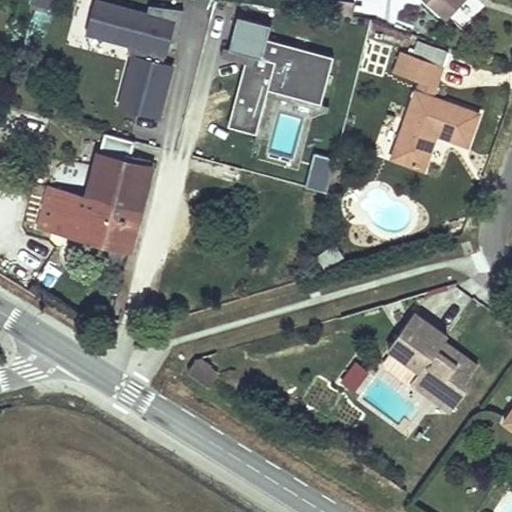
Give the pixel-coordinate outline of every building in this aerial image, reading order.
[(54,0),(31,0),(31,5),(52,10),(54,0)] [(426,0),(447,20),(465,0),(426,0)] [(355,15),(357,3),(340,1),(338,13),(355,15)] [(96,2),(87,35),(132,47),(130,56),(136,57),(123,105),(142,108),(141,116),(160,120),(173,67),(159,63),(162,55),(169,56),(171,43),(176,44),(185,12),(151,7),(148,16),(96,2)] [(239,17),(230,51),(251,57),(249,65),(247,64),(230,127),(258,135),(270,91),(323,105),(328,87),(332,88),(335,77),(330,76),(335,57),(269,40),(272,26),(239,17)] [(405,77),(412,55),(406,52),(399,74),(405,77)] [(443,66),(412,55),(405,77),(435,88),(443,66)] [(483,116),(420,94),(396,161),(429,172),(439,144),(432,141),(434,135),(441,137),(472,148),(476,135),(483,116)] [(88,199),(50,190),(41,227),(131,251),(153,169),(129,163),(134,143),(104,135),(88,199)] [(441,137),(434,135),(432,141),(439,144),(441,137)] [(326,190),(331,158),(313,155),(308,187),(326,190)] [(445,334),(414,311),(387,348),(391,351),(419,371),(411,383),(431,396),(439,387),(456,399),(464,388),(464,380),(475,364),(457,350),(451,346),(445,353),(436,346),(441,339),(445,334)] [(445,353),(451,346),(441,339),(436,346),(445,353)] [(419,371),(391,351),(383,362),(384,369),(408,387),(411,383),(419,371)] [(228,377),(208,361),(199,373),(219,389),(228,377)] [(371,375),(358,365),(345,382),(358,392),(371,375)] [(439,387),(431,396),(448,409),(456,399),(439,387)] [(511,408),(503,422),(511,428),(511,408)]
